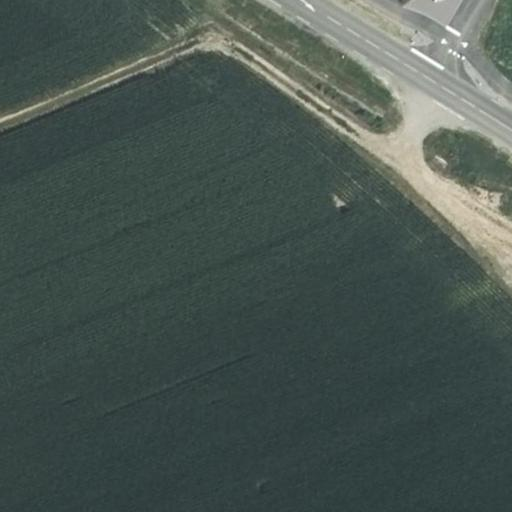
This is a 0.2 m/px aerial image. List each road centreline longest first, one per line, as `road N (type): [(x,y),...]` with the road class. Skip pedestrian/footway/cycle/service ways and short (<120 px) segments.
road 1 (track): [(511,277),(394,156),(250,57),(220,45),(186,46)]
road 2 (secondary): [(511,131),(304,0)]
road 3 (track): [(0,125),(186,46)]
road 4 (track): [(394,156),(476,0)]
